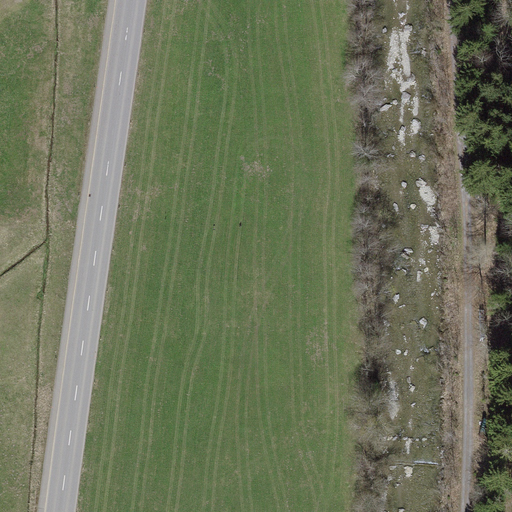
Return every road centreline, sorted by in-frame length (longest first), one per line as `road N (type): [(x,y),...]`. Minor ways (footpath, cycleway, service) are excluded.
road 1 (secondary): [(134,0),(60,511)]
road 2 (track): [(464,511),(470,406),(449,0)]
